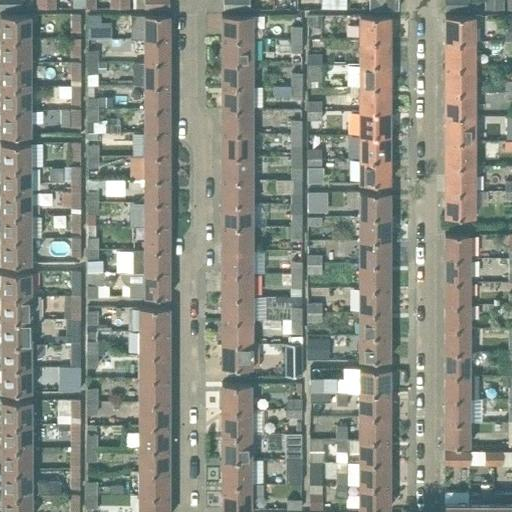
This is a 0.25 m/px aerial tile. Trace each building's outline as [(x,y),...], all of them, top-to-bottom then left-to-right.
[(0,0),(0,8),(17,8),(21,8),(21,0),(0,0)] [(46,9),(46,0),(36,0),(36,9),(46,9)] [(55,0),(46,0),(46,9),(56,9),(55,0)] [(85,0),(85,8),(96,8),(95,0),(85,0)] [(109,0),(109,8),(119,8),(119,0),(109,0)] [(119,0),(119,8),(129,8),(129,0),(119,0)] [(144,0),(144,8),(149,8),(169,8),(168,0),(144,0)] [(222,0),(223,9),(242,9),(250,9),(250,0),(222,0)] [(370,0),(371,9),(394,9),(394,0),(370,0)] [(444,0),(445,9),(469,9),(469,0),(444,0)] [(494,10),(493,0),(484,0),(484,10),(494,10)] [(503,0),(493,0),(494,10),(504,10),(503,0)] [(70,13),(70,32),(80,32),(80,13),(70,13)] [(0,14),(0,38),(30,38),(30,14),(0,14)] [(87,26),(97,26),(97,14),(87,14),(87,26)] [(145,14),(145,38),(169,38),(169,14),(145,14)] [(222,14),(222,38),(252,38),(252,14),(222,14)] [(307,15),(307,25),(321,25),(321,15),(307,15)] [(361,15),(361,40),(389,40),(389,15),(361,15)] [(445,15),(445,40),(474,40),(474,26),(480,26),(481,15),(445,15)] [(291,29),(290,39),(301,39),(301,26),(291,26),(291,29)] [(0,38),(0,62),(30,62),(30,38),(0,38)] [(70,57),(80,57),(80,38),(71,38),(70,57)] [(145,38),(145,61),(169,61),(169,38),(145,38)] [(222,38),(222,62),(252,62),(252,49),(259,49),(259,38),(252,38),(222,38)] [(301,39),(290,39),(290,62),(301,62),(301,39)] [(361,40),(361,64),(389,64),(389,40),(361,40)] [(445,40),(445,65),(474,65),(474,40),(445,40)] [(87,50),(87,61),(97,61),(97,50),(87,50)] [(307,53),(307,64),(321,64),(321,53),(307,53)] [(70,80),(80,80),(80,61),(70,61),(70,80)] [(97,61),(87,61),(87,73),(97,73),(97,61)] [(145,61),(145,85),(169,85),(169,61),(145,61)] [(0,62),(0,86),(30,86),(30,62),(0,62)] [(222,62),(222,85),(252,85),(252,62),(222,62)] [(361,64),(361,88),(389,88),(389,64),(361,64)] [(445,65),(445,90),(474,90),(474,65),(445,65)] [(309,89),(323,89),(323,66),(309,66),(309,89)] [(290,72),(290,86),(302,86),(302,72),(290,72)] [(70,85),(70,104),(80,104),(80,85),(70,85)] [(87,85),(87,108),(97,108),(97,85),(87,85)] [(137,109),(145,109),(145,108),(169,108),(169,85),(145,85),(145,96),(137,96),(137,109)] [(222,85),(222,109),(252,109),(252,85),(222,85)] [(302,86),(290,86),(263,86),(263,85),(259,85),(259,93),(263,93),(290,94),(290,99),(302,99),(302,86)] [(0,86),(0,110),(31,110),(30,86),(0,86)] [(361,88),(361,111),(389,111),(389,88),(361,88)] [(445,90),(445,115),(474,115),(474,90),(445,90)] [(112,97),(100,98),(100,107),(112,107),(112,97)] [(307,101),(307,111),(322,111),(321,101),(307,101)] [(71,127),(80,127),(80,108),(71,108),(71,110),(61,110),(61,126),(71,127)] [(97,108),(87,108),(87,121),(97,121),(97,108)] [(145,108),(145,109),(145,132),(169,132),(169,108),(145,108)] [(222,109),(221,132),(252,132),(252,109),(222,109)] [(31,110),(0,110),(0,129),(0,134),(31,134),(31,110)] [(322,111),(307,111),(307,120),(322,120),(322,111)] [(361,111),(361,136),(389,136),(389,111),(361,111)] [(445,115),(445,140),(474,140),(474,115),(445,115)] [(290,120),(290,133),(302,133),(301,120),(290,120)] [(86,123),(86,133),(119,133),(119,123),(86,123)] [(145,132),(145,155),(169,155),(169,132),(145,132)] [(221,132),(221,156),(252,156),(252,132),(221,132)] [(302,133),(290,133),(290,146),(302,146),(302,133)] [(361,136),(361,159),(389,159),(389,136),(361,136)] [(445,140),(445,165),(474,165),(474,140),(445,140)] [(70,141),(70,160),(80,160),(80,141),(70,141)] [(0,143),(0,167),(32,167),(32,143),(0,143)] [(87,145),(87,155),(97,155),(97,145),(87,145)] [(307,148),(307,159),(321,159),(321,149),(307,148)] [(97,155),(87,155),(87,168),(97,168),(97,155)] [(145,155),(145,179),(169,179),(169,155),(145,155)] [(221,156),(221,179),(252,180),(252,179),(260,179),(260,169),(252,169),(252,156),(221,156)] [(321,159),(307,159),(307,167),(321,168),(321,159)] [(389,159),(361,159),(361,182),(389,182),(389,159)] [(445,165),(445,191),(474,191),(474,165),(445,165)] [(70,181),(70,192),(80,192),(80,166),(71,166),(63,166),(63,181),(70,181)] [(0,167),(0,191),(32,191),(32,167),(0,167)] [(290,167),(291,179),(302,179),(302,167),(290,167)] [(87,179),(87,202),(97,202),(97,179),(87,179)] [(145,179),(145,202),(169,202),(169,179),(145,179)] [(221,179),(221,203),(252,203),(252,180),(221,179)] [(291,179),(277,180),(277,194),(291,194),(291,179)] [(302,179),(291,179),(291,194),(302,194),(302,179)] [(0,191),(0,215),(32,215),(32,213),(38,213),(38,204),(32,204),(32,191),(0,191)] [(360,191),(360,215),(389,215),(389,191),(360,191)] [(474,191),(445,191),(445,216),(474,216),(474,191)] [(71,207),(71,215),(80,215),(80,192),(70,192),(62,192),(62,206),(71,207)] [(97,202),(87,202),(87,214),(97,214),(97,202)] [(130,226),(145,226),(169,226),(169,202),(145,202),(145,203),(130,203),(130,226)] [(221,203),(221,227),(252,227),(252,203),(221,203)] [(307,206),(307,216),(321,215),(321,206),(307,206)] [(290,214),(290,226),(302,226),(302,213),(290,214)] [(0,215),(0,239),(32,239),(32,215),(0,215)] [(80,215),(71,215),(71,232),(80,232),(80,215)] [(321,215),(307,216),(307,225),(322,225),(321,215)] [(360,225),(360,239),(389,239),(389,215),(360,215),(360,216),(351,216),(351,225),(360,225)] [(145,226),(145,249),(169,249),(169,226),(145,226)] [(302,226),(290,226),(291,240),(302,240),(302,226)] [(221,227),(221,250),(252,250),(252,227),(221,227)] [(444,233),(444,257),(470,257),(471,234),(444,233)] [(71,256),(80,256),(80,237),(72,236),(71,256)] [(87,237),(87,249),(97,249),(97,237),(87,237)] [(32,239),(0,239),(0,263),(32,263),(32,239)] [(360,239),(360,263),(389,263),(389,239),(360,239)] [(307,245),(307,263),(322,263),(321,255),(317,255),(317,245),(307,245)] [(87,249),(87,272),(97,272),(97,249),(87,249)] [(145,249),(145,272),(145,273),(169,273),(169,249),(145,249)] [(221,250),(221,274),(252,274),(252,250),(221,250)] [(444,257),(444,281),(470,281),(470,257),(444,257)] [(291,260),(290,275),(301,275),(302,261),(291,260)] [(322,263),(307,263),(307,274),(322,274),(322,263)] [(360,263),(360,287),(389,287),(389,263),(360,263)] [(71,270),(70,295),(80,295),(80,270),(71,270)] [(0,271),(0,295),(31,295),(31,271),(0,271)] [(97,272),(87,272),(87,296),(97,296),(97,285),(102,285),(102,272),(97,272)] [(145,273),(145,272),(120,272),(120,275),(121,277),(123,281),(125,283),(129,285),(129,296),(169,296),(169,273),(145,273)] [(221,274),(221,297),(252,297),(252,274),(221,274)] [(301,275),(290,275),(280,274),(280,285),(290,286),(290,296),(301,296),(301,275)] [(444,281),(444,304),(470,304),(470,281),(444,281)] [(360,287),(360,311),(389,311),(389,287),(360,287)] [(0,295),(0,319),(32,319),(40,319),(39,295),(31,295),(0,295)] [(70,295),(70,318),(80,318),(80,295),(70,295)] [(221,297),(221,321),(252,321),(252,297),(221,297)] [(307,303),(307,311),(321,311),(321,302),(307,303)] [(444,304),(444,328),(470,328),(470,304),(444,304)] [(139,306),(139,330),(169,330),(169,306),(139,306)] [(290,306),(290,321),(302,321),(302,306),(290,306)] [(87,330),(107,330),(107,324),(97,324),(97,310),(87,310),(87,330)] [(321,311),(307,311),(307,322),(322,322),(321,311)] [(360,311),(360,335),(389,335),(389,311),(360,311)] [(70,337),(70,343),(80,342),(80,318),(70,318),(66,318),(66,337),(70,337)] [(0,319),(1,343),(32,343),(32,319),(0,319)] [(265,319),(262,319),(262,328),(281,328),(281,319),(265,319)] [(221,321),(221,344),(259,344),(259,343),(252,343),(252,321),(221,321)] [(302,321),(290,321),(290,328),(290,333),(302,333),(302,321)] [(444,328),(444,351),(470,351),(470,328),(444,328)] [(139,330),(139,353),(169,353),(169,330),(139,330)] [(327,335),(307,335),(307,356),(327,356),(327,335)] [(389,335),(360,335),(360,359),(389,359),(389,335)] [(65,366),(70,366),(80,366),(80,342),(70,343),(66,343),(65,366)] [(86,354),(97,354),(104,354),(104,342),(86,342),(86,354)] [(1,343),(1,367),(32,367),(32,343),(1,343)] [(259,344),(221,344),(221,367),(259,367),(259,344)] [(302,344),(284,344),(284,376),(302,376),(302,344)] [(470,375),(470,351),(444,351),(444,375),(470,375)] [(500,375),(502,375),(511,374),(511,351),(508,351),(508,362),(500,362),(500,375)] [(139,353),(139,377),(169,377),(169,353),(139,353)] [(97,354),(86,354),(86,367),(97,367),(97,354)] [(80,366),(70,366),(70,391),(80,391),(80,366)] [(32,367),(1,367),(1,391),(32,391),(32,367)] [(359,391),(389,391),(389,368),(359,368),(359,391)] [(508,386),(508,398),(511,398),(511,374),(502,375),(502,386),(508,386)] [(444,375),(444,398),(470,398),(470,397),(477,397),(477,375),(470,375),(444,375)] [(139,377),(139,400),(169,400),(169,377),(139,377)] [(336,379),(336,392),(347,392),(346,379),(336,379)] [(221,383),(221,408),(252,408),(252,407),(259,406),(259,395),(252,395),(252,383),(221,383)] [(86,388),(86,400),(97,400),(97,388),(86,388)] [(359,415),(389,415),(389,391),(359,391),(359,415)] [(310,402),(330,402),(330,392),(310,392),(310,402)] [(347,392),(336,392),(336,405),(347,404),(347,392)] [(70,398),(70,424),(80,424),(80,399),(70,398)] [(444,398),(444,422),(470,422),(470,398),(444,398)] [(1,399),(1,423),(30,423),(30,399),(1,399)] [(286,399),(286,408),(301,408),(301,399),(286,399)] [(97,400),(86,400),(86,426),(97,426),(97,400)] [(139,415),(139,424),(169,424),(169,400),(139,400),(139,402),(130,402),(130,415),(139,415)] [(221,408),(221,433),(252,433),(259,433),(260,421),(252,421),(252,408),(221,408)] [(301,408),(286,408),(286,418),(301,418),(301,408)] [(359,439),(389,438),(389,415),(359,415),(359,438),(359,439)] [(470,422),(444,422),(444,445),(470,445),(470,422)] [(1,423),(1,447),(30,447),(30,423),(1,423)] [(70,430),(70,447),(80,447),(80,424),(70,424),(63,424),(63,430),(70,430)] [(139,424),(139,448),(169,448),(169,424),(139,424)] [(336,425),(336,438),(347,438),(347,425),(336,425)] [(221,433),(221,458),(252,458),(252,433),(221,433)] [(86,435),(86,448),(97,448),(97,435),(86,435)] [(287,437),(287,458),(301,458),(301,437),(287,437)] [(333,443),(333,438),(309,438),(309,461),(323,461),(323,443),(333,443)] [(359,451),(359,462),(389,462),(389,438),(359,439),(359,438),(347,438),(336,438),(336,462),(346,462),(346,451),(359,451)] [(30,447),(1,447),(1,471),(30,471),(30,447)] [(80,447),(70,447),(70,471),(80,471),(80,447)] [(97,448),(86,448),(85,461),(97,461),(97,448)] [(139,448),(139,471),(169,471),(169,448),(139,448)] [(445,465),(471,465),(471,451),(445,451),(445,465)] [(484,465),(494,465),(494,451),(485,451),(484,465)] [(494,451),(494,465),(503,465),(503,451),(494,451)] [(221,458),(221,483),(252,483),(252,458),(221,458)] [(347,462),(346,462),(336,462),(336,486),(347,486),(347,462)] [(359,462),(359,486),(389,486),(389,462),(359,462)] [(301,483),(301,468),(287,468),(287,483),(301,483)] [(309,470),(309,485),(320,485),(323,485),(323,470),(309,470)] [(30,495),(30,471),(1,471),(1,495),(30,495)] [(80,471),(70,471),(64,471),(64,483),(70,483),(70,488),(80,488),(80,471)] [(139,471),(139,495),(168,495),(169,471),(139,471)] [(86,480),(86,495),(97,495),(97,480),(86,480)] [(252,483),(221,483),(221,509),(252,509),(252,495),(262,495),(262,483),(252,483)] [(123,485),(111,485),(111,494),(123,494),(123,485)] [(320,485),(309,485),(309,510),(321,510),(320,485)] [(347,498),(347,486),(336,486),(336,498),(347,498)] [(389,486),(359,486),(359,509),(389,509),(389,486)] [(469,502),(469,511),(493,511),(493,496),(479,496),(479,493),(469,494),(469,502)] [(69,511),(79,511),(79,494),(70,494),(69,511)] [(30,511),(30,495),(1,495),(1,511),(30,511)] [(97,495),(86,495),(86,508),(97,508),(97,495)] [(168,511),(168,495),(139,495),(139,496),(122,496),(121,511),(168,511)] [(286,510),(301,510),(301,499),(286,498),(286,510)] [(444,511),(469,511),(469,502),(444,502),(444,511)] [(493,511),(511,511),(511,502),(494,502),(493,511)]
